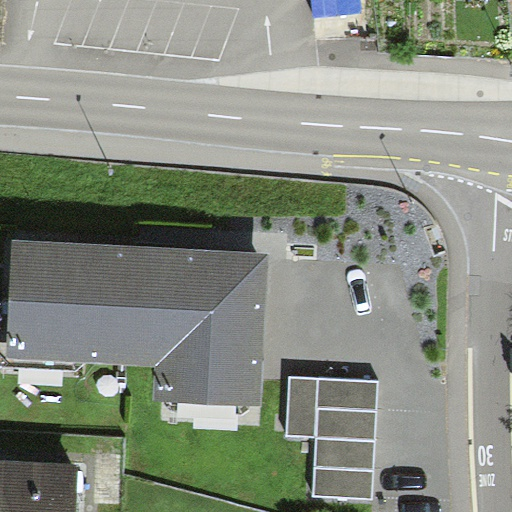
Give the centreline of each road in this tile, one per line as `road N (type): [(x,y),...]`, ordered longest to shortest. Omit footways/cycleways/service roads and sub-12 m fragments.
road 1 (secondary): [(490,133),(0,102)]
road 2 (unclassified): [(493,511),(485,432),(490,133)]
